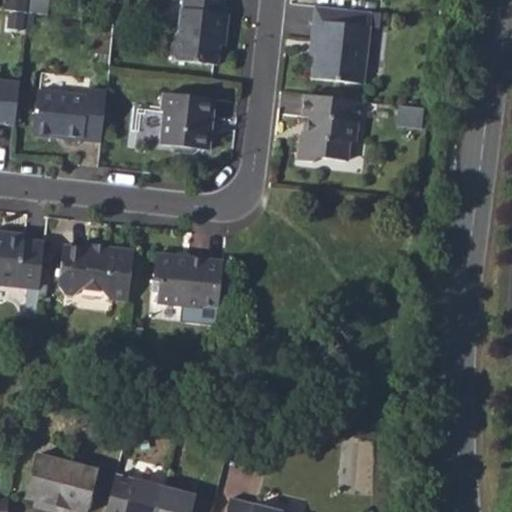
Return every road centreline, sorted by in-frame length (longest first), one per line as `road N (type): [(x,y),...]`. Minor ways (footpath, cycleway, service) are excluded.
road 1 (tertiary): [(500,0),(465,273),(463,511)]
road 2 (residential): [(206,210),(236,203),(252,177),(271,0)]
road 3 (residential): [(206,210),(0,188)]
